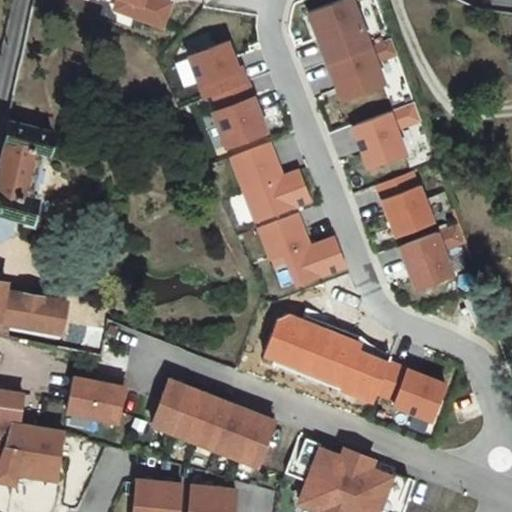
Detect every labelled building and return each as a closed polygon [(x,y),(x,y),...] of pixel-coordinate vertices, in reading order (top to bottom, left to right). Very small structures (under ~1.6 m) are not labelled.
[(115,0),(112,8),(157,27),(167,4),(157,0),(115,0)] [(353,0),(332,0),(309,9),(324,49),(334,74),(342,97),(384,80),(375,58),(397,50),(391,35),(370,44),(353,0)] [(226,40),(187,55),(202,96),(212,93),(246,80),(243,72),(241,65),(236,67),(226,40)] [(212,110),(225,144),(265,129),(258,109),(246,80),(212,93),(218,108),(212,110)] [(414,99),(352,123),(358,138),(368,164),(404,150),(395,127),(421,117),(414,99)] [(0,249),(3,248),(7,235),(0,233),(0,230),(1,226),(21,230),(24,216),(31,218),(36,195),(29,194),(39,151),(47,153),(52,130),(11,120),(0,165),(0,249)] [(269,140),(230,155),(254,220),(309,199),(301,177),(298,169),(282,175),(269,140)] [(382,197),(396,235),(440,219),(421,168),(378,184),(382,197)] [(297,211),(255,228),(267,259),(284,253),(296,284),(347,264),(339,246),(335,236),(310,245),(297,211)] [(457,223),(400,244),(406,261),(416,286),(452,270),(442,245),(463,238),(457,223)] [(5,282),(0,280),(0,320),(12,324),(60,334),(65,302),(3,290),(5,282)] [(12,324),(0,320),(0,332),(9,335),(12,324)] [(389,360),(377,392),(396,399),(394,404),(432,418),(446,382),(411,368),(389,360)] [(84,377),(69,375),(64,409),(116,417),(122,378),(112,376),(103,375),(102,380),(84,377)] [(178,382),(167,378),(150,422),(255,463),(273,419),(263,415),(242,407),(221,399),(199,390),(178,382)] [(0,477),(13,481),(15,468),(55,475),(61,430),(18,419),(25,391),(0,383),(0,477)] [(289,457),(284,470),(306,479),(318,447),(320,443),(312,440),(304,437),(295,460),(289,457)] [(306,479),(297,500),(319,509),(318,511),(319,511),(375,511),(377,507),(389,511),(400,511),(404,503),(398,500),(407,477),(400,474),(391,471),(390,475),(369,466),(372,458),(343,446),(340,455),(318,447),(306,479)] [(177,511),(180,484),(167,483),(148,481),(136,480),(132,511),(177,511)] [(233,511),(236,489),(225,488),(203,486),(191,485),(187,511),(233,511)]
